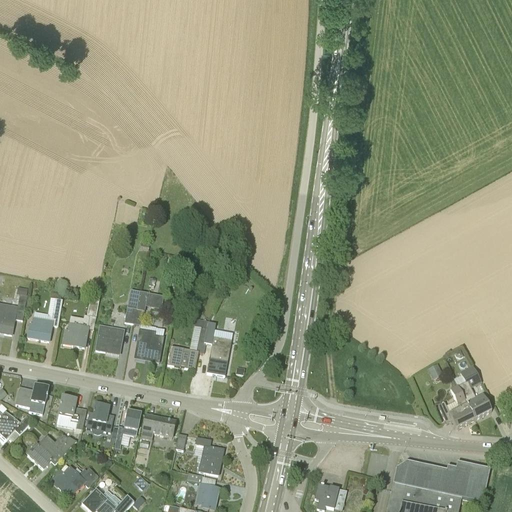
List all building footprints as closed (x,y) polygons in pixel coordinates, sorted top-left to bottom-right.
[(17,289),(16,296),(19,296),(26,297),(27,291),(17,289)] [(93,332),(100,296),(91,294),(87,318),(84,317),(83,321),(70,319),(69,326),(68,326),(67,332),(65,332),(63,346),(84,350),(88,331),(93,332)] [(161,312),(163,299),(140,294),(137,312),(136,313),(143,314),(144,314),(145,309),(161,312)] [(0,335),(12,337),(14,322),(22,323),(26,300),(19,299),(16,309),(0,306),(0,335)] [(52,328),(58,329),(62,303),(55,301),(52,318),(51,323),(34,320),(32,326),(30,326),(27,340),(49,344),(52,328)] [(134,327),(136,313),(137,312),(127,310),(125,325),(134,327)] [(140,328),(143,314),(136,313),(134,327),(140,328)] [(204,345),(208,325),(208,324),(196,321),(189,352),(171,348),(167,367),(195,373),(198,355),(203,356),(206,346),(204,345)] [(204,345),(206,346),(212,347),(206,375),(225,379),(231,343),(213,339),(216,326),(208,325),(204,345)] [(120,355),(123,338),(124,332),(117,331),(100,328),(95,353),(105,355),(106,353),(120,355)] [(159,365),(163,339),(155,338),(156,334),(140,331),(138,340),(135,359),(149,361),(149,363),(159,365)] [(427,371),(432,382),(442,377),(437,366),(427,371)] [(479,383),(471,368),(459,374),(465,384),(467,384),(469,388),(479,383)] [(475,400),(469,388),(467,384),(465,384),(458,388),(474,422),(491,414),(483,397),(475,400)] [(43,409),(44,409),(48,391),(35,388),(34,393),(19,389),(15,407),(29,410),(28,414),(42,417),(43,409)] [(456,431),(474,422),(458,388),(450,392),(460,411),(449,416),(444,405),(438,408),(447,427),(453,424),(456,431)] [(87,413),(74,410),(76,403),(62,400),(59,418),(57,427),(82,432),(87,413)] [(85,430),(91,431),(91,433),(92,435),(93,436),(95,437),(97,437),(99,437),(100,436),(102,435),(103,434),(110,435),(113,418),(107,417),(109,410),(96,407),(94,415),(89,414),(85,430)] [(0,436),(6,442),(14,433),(18,437),(33,422),(27,419),(20,425),(15,420),(14,421),(5,414),(2,416),(0,414),(0,436)] [(136,439),(137,433),(141,416),(127,414),(124,430),(118,429),(114,451),(119,452),(123,437),(127,437),(136,439)] [(153,436),(172,440),(175,424),(146,418),(141,441),(152,443),(153,436)] [(43,471),(50,463),(54,468),(76,444),(68,440),(66,442),(62,437),(55,445),(46,437),(38,447),(37,445),(27,456),(43,471)] [(175,451),(183,453),(186,438),(178,437),(175,451)] [(201,465),(199,474),(218,478),(223,453),(209,450),(211,443),(197,440),(195,447),(196,447),(194,457),(198,458),(196,464),(201,465)] [(458,511),(461,500),(481,504),(488,472),(458,466),(456,475),(406,465),(397,471),(396,476),(395,476),(386,511),(458,511)] [(69,500),(83,485),(88,491),(98,479),(89,470),(86,474),(84,472),(78,478),(66,467),(50,483),(69,500)] [(200,486),(200,485),(202,479),(188,476),(186,483),(199,486),(200,486)] [(143,483),(136,477),(131,483),(138,489),(143,483)] [(201,510),(211,511),(214,511),(219,491),(199,487),(195,505),(202,507),(201,510)] [(330,490),(329,490),(318,487),(314,502),(319,503),(316,511),(326,511),(327,511),(332,511),(341,511),(346,494),(330,490)] [(126,511),(134,504),(127,498),(121,504),(114,497),(112,497),(107,493),(102,498),(96,491),(82,506),(87,511),(90,511),(92,510),(93,511),(126,511)] [(142,506),(137,502),(133,507),(137,511),(142,506)]
